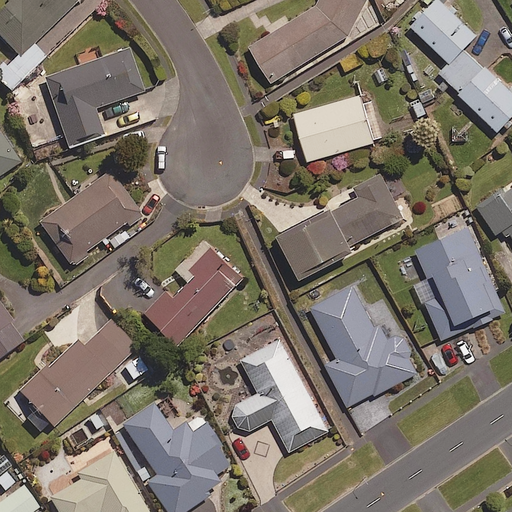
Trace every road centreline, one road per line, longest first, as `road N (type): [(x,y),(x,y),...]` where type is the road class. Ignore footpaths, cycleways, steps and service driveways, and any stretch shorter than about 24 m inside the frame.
road 1 (tertiary): [(511,409),(359,511)]
road 2 (residential): [(209,162),(212,122),(199,68),(155,0)]
